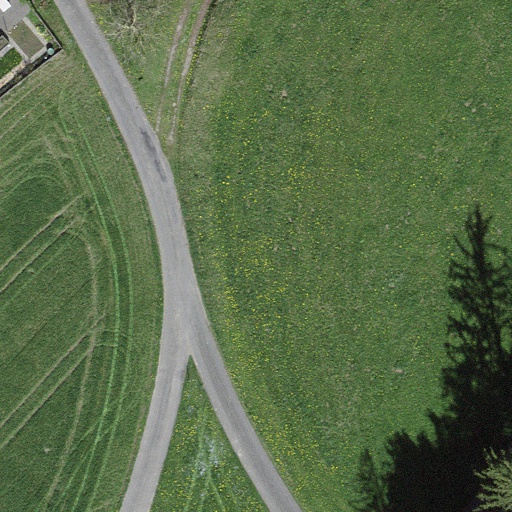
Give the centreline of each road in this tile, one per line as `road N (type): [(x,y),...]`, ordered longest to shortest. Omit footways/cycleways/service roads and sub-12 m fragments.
road 1 (unclassified): [(68,0),(155,172),(184,288),(246,453),(287,511)]
road 2 (track): [(155,172),(170,79),(201,0)]
